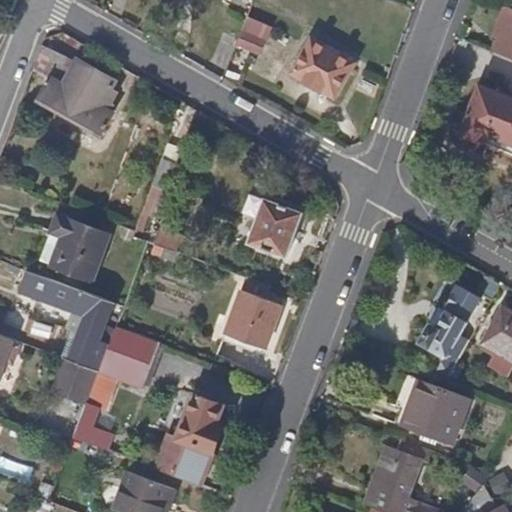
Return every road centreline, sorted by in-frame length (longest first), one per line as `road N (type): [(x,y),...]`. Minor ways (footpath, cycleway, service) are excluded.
road 1 (residential): [(373,185),(61,0)]
road 2 (residential): [(251,511),(373,185)]
road 3 (residential): [(373,185),(444,0)]
road 4 (residential): [(511,263),(373,185)]
